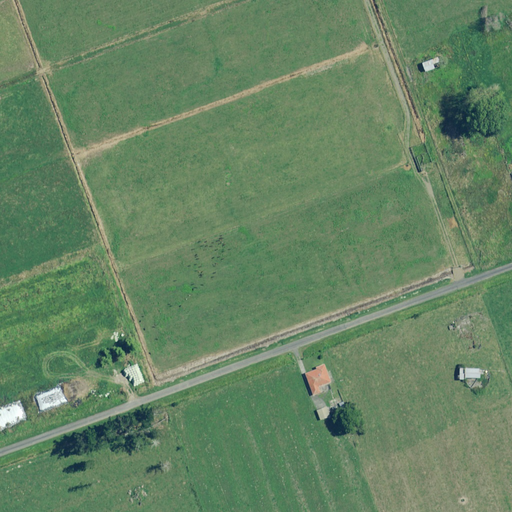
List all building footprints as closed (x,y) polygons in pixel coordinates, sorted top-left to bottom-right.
[(441,62),(440,58),(423,63),(426,72),(436,69),(434,64),(441,62)] [(466,178),(456,180),(459,190),(468,187),(466,178)] [(331,383),(325,365),(316,368),(317,370),(305,374),(313,396),(321,393),(319,387),(331,383)] [(480,378),(480,369),(459,369),(460,378),(480,378)] [(330,417),(327,407),(317,411),(320,420),(330,417)]
